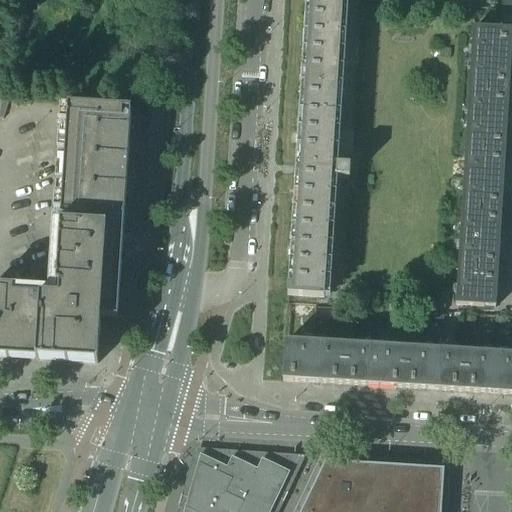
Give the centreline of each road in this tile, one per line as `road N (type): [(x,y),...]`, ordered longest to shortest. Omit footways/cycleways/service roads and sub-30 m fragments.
road 1 (tertiary): [(511,442),(149,417)]
road 2 (residential): [(182,306),(212,291),(238,256),(254,0)]
road 3 (secondary): [(182,306),(203,0)]
road 4 (residential): [(149,417),(0,407)]
